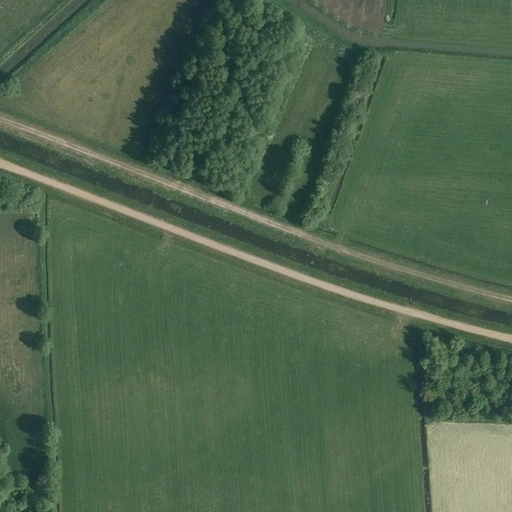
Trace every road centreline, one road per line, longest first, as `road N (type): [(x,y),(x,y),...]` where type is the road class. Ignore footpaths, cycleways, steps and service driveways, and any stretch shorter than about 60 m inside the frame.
road 1 (track): [(0,119),(322,242),(511,298)]
road 2 (track): [(0,164),(324,284),(511,339)]
